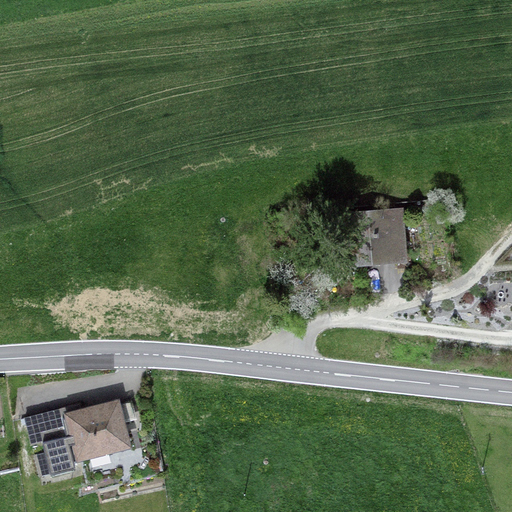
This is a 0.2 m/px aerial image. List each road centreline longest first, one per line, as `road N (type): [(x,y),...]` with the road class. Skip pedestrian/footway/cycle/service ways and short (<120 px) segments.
road 1 (tertiary): [(511,393),(135,353),(0,359)]
road 2 (track): [(511,334),(344,313)]
